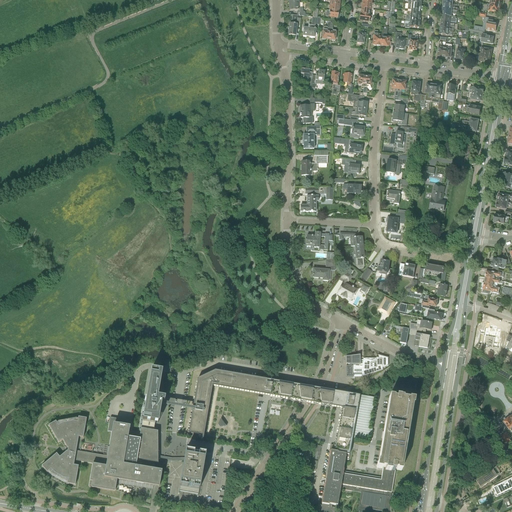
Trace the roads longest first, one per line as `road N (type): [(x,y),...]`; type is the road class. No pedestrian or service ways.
road 1 (residential): [(238,511),(319,385),(339,320)]
road 2 (secondary): [(435,511),(464,332),(461,303)]
road 3 (unclassified): [(285,220),(288,127),(279,55)]
road 4 (unclassified): [(374,225),(382,67)]
road 5 (secondary): [(502,78),(474,230)]
road 6 (secondary): [(441,374),(418,511)]
